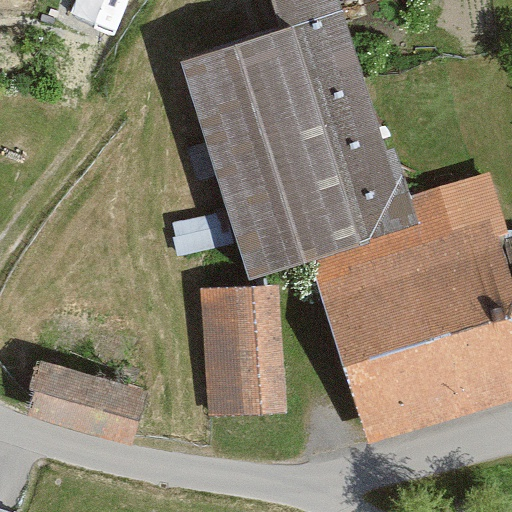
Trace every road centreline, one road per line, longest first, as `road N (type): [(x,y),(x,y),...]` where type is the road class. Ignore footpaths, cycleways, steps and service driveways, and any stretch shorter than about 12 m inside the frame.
road 1 (unclassified): [(330,495),(55,449),(0,424)]
road 2 (unclassified): [(511,436),(330,495)]
